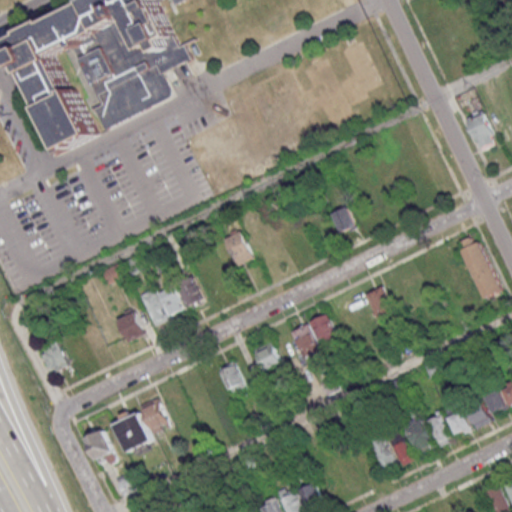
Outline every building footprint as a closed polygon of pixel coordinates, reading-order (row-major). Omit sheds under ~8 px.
[(71,150),(16,42),(95,0),(190,0),(168,11),(194,62),(168,75),(177,96),(71,150)] [(501,141),(486,107),(468,115),(482,149),(501,141)] [(345,233),(360,225),(350,206),(335,213),(345,233)] [(227,238),(240,265),(257,258),(243,230),(227,238)] [(463,250),(486,298),(504,289),(481,239),(477,241),(474,236),(464,240),(467,248),(463,250)] [(106,269),(110,283),(127,278),(123,265),(106,269)] [(207,299),(196,275),(180,282),(191,307),(207,299)] [(161,292),(175,315),(188,307),(175,284),(161,292)] [(397,310),(385,285),(368,294),(380,319),(397,310)] [(172,319),(157,288),(143,294),(158,326),(172,319)] [(120,318),(131,341),(148,333),(138,310),(120,318)] [(294,329),(306,358),(325,350),(324,348),(343,340),(331,314),(294,329)] [(268,371),(285,361),(274,340),(256,350),(268,371)] [(44,348),(54,373),(72,366),(62,341),(44,348)] [(221,368),(232,393),(249,386),(238,361),(221,368)] [(497,413),(511,405),(500,387),(486,395),(497,413)] [(143,408),(117,419),(131,455),(158,444),(153,430),(172,423),(161,397),(141,404),(143,408)] [(494,421),(485,398),(469,405),(479,427),(494,421)] [(456,434),(473,431),(469,408),(452,411),(456,434)] [(423,455),(457,440),(444,411),(410,426),(423,455)] [(103,467),(121,458),(105,427),(87,437),(103,467)] [(418,459),(405,428),(372,442),(385,472),(404,464),(405,464),(418,459)] [(139,488),(131,471),(118,478),(126,495),(139,488)] [(301,489),(311,509),(327,502),(317,482),(301,489)] [(497,511),(511,511),(511,504),(502,485),(488,492),(497,511)] [(308,511),(297,488),(282,495),(290,511),(308,511)] [(266,511),(285,511),(279,496),(263,503),(266,511)]
